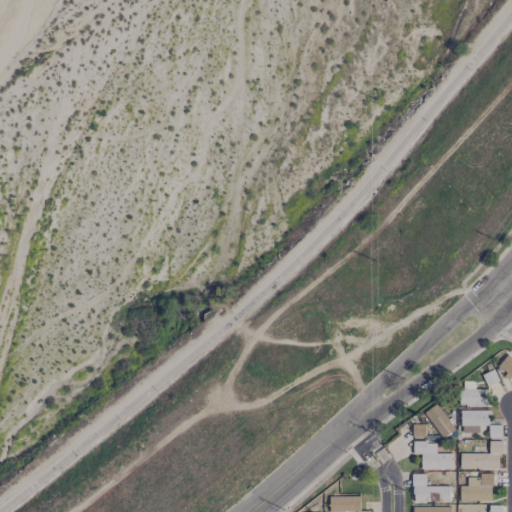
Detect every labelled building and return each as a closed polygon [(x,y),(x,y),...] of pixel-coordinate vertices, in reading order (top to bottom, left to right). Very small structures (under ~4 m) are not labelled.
[(497,366),(511,378),(511,358),(507,354),(497,366)] [(498,381),(493,369),(481,375),(486,386),(498,381)] [(458,388),(458,403),(488,403),(487,389),(474,389),(474,381),(462,381),(462,388),(458,388)] [(422,413),(441,438),(454,429),(435,403),(422,413)] [(460,408),(460,424),(488,424),(488,436),(501,436),(501,424),(489,424),(489,408),(460,408)] [(425,424),(412,424),(412,437),(425,437),(425,424)] [(460,453),(460,468),(499,468),(499,453),(501,453),(501,440),(489,440),(489,453),(460,453)] [(412,441),(412,453),(419,453),(419,468),(453,468),(453,452),(425,452),(425,441),(412,441)] [(411,473),(411,501),(450,500),(450,485),(425,485),(424,473),(411,473)] [(459,485),(459,500),(491,500),(490,486),(493,486),(492,473),(479,474),(479,485),(459,485)] [(328,496),(329,511),(336,511),(369,511),(370,511),(359,511),(359,496),(328,496)]
